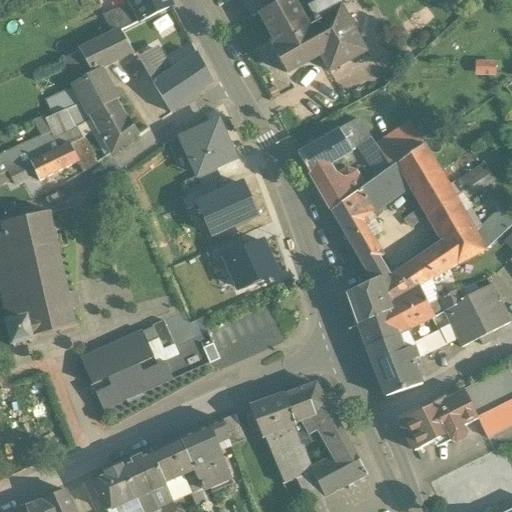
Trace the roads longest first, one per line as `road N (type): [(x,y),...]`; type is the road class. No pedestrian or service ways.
road 1 (tertiary): [(339,356),(265,145),(231,85)]
road 2 (tertiary): [(92,460),(339,356)]
road 3 (residential): [(231,85),(168,137),(67,199)]
road 4 (tertiary): [(410,511),(339,356)]
road 5 (residential): [(92,460),(48,347)]
